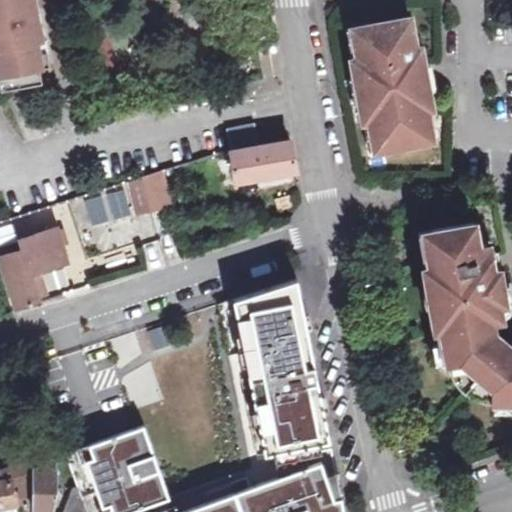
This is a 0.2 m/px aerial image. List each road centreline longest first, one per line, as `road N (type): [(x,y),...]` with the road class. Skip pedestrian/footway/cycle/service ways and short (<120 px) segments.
road 1 (residential): [(332,227),(0,327)]
road 2 (residential): [(389,511),(332,227)]
road 3 (residential): [(332,227),(287,0)]
